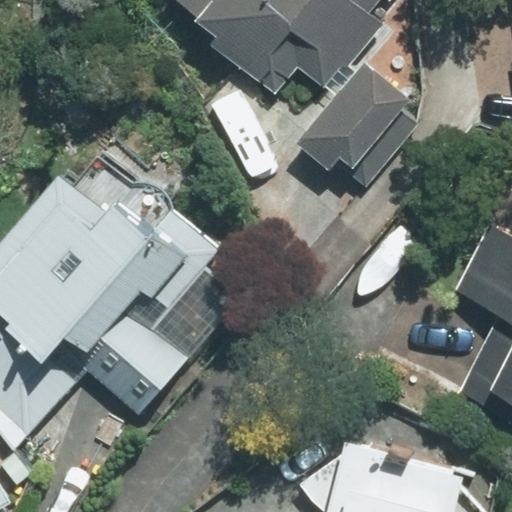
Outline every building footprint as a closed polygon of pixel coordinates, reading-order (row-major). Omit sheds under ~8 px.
[(339,83),(401,15),(388,3),(390,0),(213,0),(238,22),(230,32),(293,88),(316,62),(339,83)] [(432,87),(388,50),(319,131),(378,180),(432,117),(417,104),(432,87)] [(0,345),(0,390),(41,426),(103,355),(155,400),(236,308),(245,269),(222,249),(238,231),(193,192),(180,206),(146,177),(134,190),(89,151),(0,252),(0,297),(24,318),(0,345)] [(511,203),(508,202),(467,278),(511,302),(472,375),(511,397),(511,203)] [(474,511),(489,451),(367,422),(345,511),(474,511)] [(0,506),(22,495),(0,455),(0,506)]
